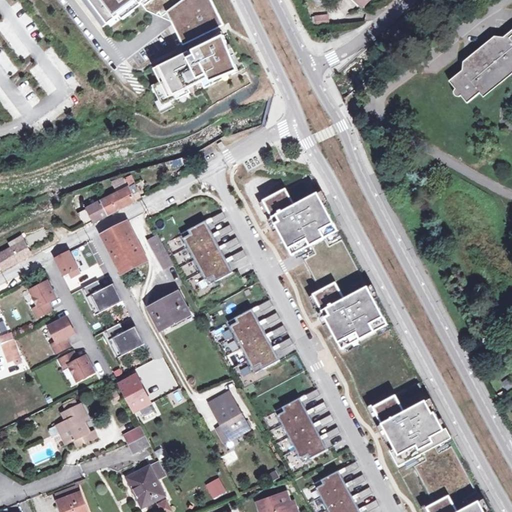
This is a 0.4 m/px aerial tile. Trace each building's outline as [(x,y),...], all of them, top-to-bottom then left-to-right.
[(166,13),(183,0),(89,0),(108,24),(139,1),(147,11),(154,6),(162,16),(166,13)] [(183,0),(166,13),(172,22),(183,43),(189,55),(183,58),(182,56),(161,67),(167,78),(152,86),(162,106),(177,99),(175,95),(202,81),(205,88),(245,68),(224,25),(212,0),(183,0)] [(316,26),(329,25),(329,15),(314,16),(316,26)] [(464,68),(450,80),(452,84),(455,82),(458,86),(455,88),(454,90),(454,91),(454,93),(456,95),(457,96),(459,96),(462,95),(464,93),(466,97),(464,99),(468,103),(482,91),(485,95),(489,92),(490,85),(497,85),(498,79),(505,79),(506,72),(511,72),(511,29),(504,36),(506,39),(498,46),(495,42),(488,42),(487,49),(480,48),(479,55),(472,55),(471,62),(464,68)] [(497,36),(495,42),(498,46),(506,39),(504,36),(497,36)] [(268,198),(265,200),(278,224),(294,255),(297,254),(297,253),(301,251),(322,291),(317,293),(317,292),(315,294),(328,319),(344,349),(346,348),(346,347),(389,324),(320,193),(318,193),(312,181),(304,180),(268,199),(268,198)] [(129,187),(87,209),(93,221),(94,222),(136,200),(133,195),(139,192),(135,184),(129,187)] [(85,225),(93,221),(87,209),(79,213),(85,225)] [(228,217),(225,211),(213,217),(216,223),(228,217)] [(183,233),(190,246),(215,233),(209,223),(207,220),(183,233)] [(126,222),(102,235),(114,257),(138,245),(126,222)] [(235,231),(232,224),(220,231),(223,237),(235,231)] [(44,229),(28,235),(32,245),(48,239),(44,229)] [(190,246),(197,259),(221,246),(216,236),(215,233),(190,246)] [(158,236),(150,241),(165,269),(174,264),(158,236)] [(242,243),(238,237),(226,243),(230,250),(242,243)] [(15,247),(0,255),(0,260),(5,270),(33,255),(27,244),(16,250),(15,247)] [(146,260),(138,245),(114,257),(122,273),(146,260)] [(197,259),(203,272),(228,259),(223,249),(221,246),(197,259)] [(248,256),(245,249),(233,256),(236,262),(248,256)] [(70,251),(56,258),(64,273),(69,271),(72,277),(81,272),(70,251)] [(203,272),(210,284),(235,271),(229,262),(228,259),(203,272)] [(182,268),(185,275),(194,272),(191,264),(182,268)] [(99,280),(83,288),(97,315),(124,301),(118,290),(107,296),(104,289),(99,280)] [(57,298),(49,281),(31,290),(39,307),(34,309),(38,317),(53,310),(49,302),(57,298)] [(115,283),(104,289),(107,296),(118,290),(115,283)] [(179,291),(150,307),(161,329),(190,312),(179,291)] [(275,305),(271,299),(259,305),(262,312),(275,305)] [(229,321),(236,334),(261,321),(255,311),(254,308),(229,321)] [(282,318),(278,312),(266,318),(269,325),(282,318)] [(67,317),(50,326),(58,342),(53,345),(57,353),(71,346),(67,338),(76,333),(67,317)] [(236,334),(243,347),(267,334),(262,324),(261,321),(236,334)] [(126,332),(121,323),(105,331),(119,358),(146,344),(140,333),(129,339),(126,332)] [(288,331),(285,325),(273,331),(276,337),(288,331)] [(137,326),(126,332),(129,339),(140,333),(137,326)] [(233,337),(228,328),(220,332),(224,341),(233,337)] [(243,347),(250,359),(274,347),(269,337),(267,334),(243,347)] [(12,335),(2,338),(8,360),(10,362),(20,359),(12,335)] [(295,344),(291,337),(279,344),(283,350),(295,344)] [(250,359),(256,372),(281,359),(276,350),(274,347),(250,359)] [(79,360),(75,352),(61,360),(65,368),(70,365),(78,381),(96,372),(87,356),(79,360)] [(136,374),(119,383),(134,412),(140,409),(152,403),(136,374)] [(487,511),(420,383),(374,407),(388,433),(403,462),(406,460),(405,460),(409,458),(434,504),(430,506),(430,505),(427,507),(429,511),(487,511)] [(322,395),(318,388),(306,395),(310,401),(322,395)] [(115,390),(108,393),(113,402),(120,398),(115,390)] [(250,428),(230,392),(210,404),(222,425),(226,422),(234,437),(250,428)] [(277,410),(283,424),(308,411),(303,401),(301,397),(277,410)] [(75,400),(64,405),(67,410),(77,405),(75,400)] [(329,408),(325,401),(313,408),(316,414),(329,408)] [(67,410),(62,412),(66,420),(60,422),(70,443),(76,441),(79,447),(98,438),(95,431),(92,432),(86,421),(89,418),(82,403),(77,405),(67,410)] [(152,403),(140,409),(144,416),(155,410),(152,403)] [(26,411),(20,414),(23,419),(29,416),(26,411)] [(283,424),(290,436),(315,423),(309,413),(308,411),(283,424)] [(335,420),(332,414),(320,420),(323,427),(335,420)] [(70,443),(60,422),(49,428),(49,431),(50,435),(54,435),(59,433),(65,446),(70,443)] [(226,422),(222,425),(230,439),(234,437),(226,422)] [(290,436),(297,449),(321,436),(316,427),(315,423),(290,436)] [(142,426),(125,435),(134,454),(151,445),(142,426)] [(342,433),(338,427),(326,433),(330,439),(342,433)] [(297,449),(304,462),(328,449),(323,439),(321,436),(297,449)] [(162,445),(154,450),(160,461),(169,457),(162,445)] [(160,461),(127,478),(143,507),(166,495),(161,485),(158,480),(167,475),(160,461)] [(360,468),(357,461),(345,468),(348,474),(360,468)] [(315,483),(322,496),(346,483),(341,474),(339,470),(315,483)] [(367,480),(363,474),(351,480),(355,487),(367,480)] [(170,480),(167,475),(158,480),(161,485),(170,480)] [(220,478),(206,485),(214,498),(227,491),(220,478)] [(322,496),(328,509),(353,496),(348,486),(346,483),(322,496)] [(55,494),(58,501),(81,492),(79,485),(55,494)] [(373,493),(370,487),(358,493),(361,499),(373,493)] [(88,511),(81,492),(58,501),(62,511),(88,511)] [(286,493),(258,503),(261,511),(296,511),(293,502),(290,503),(286,493)] [(328,509),(330,511),(352,511),(360,508),(354,499),(353,496),(328,509)] [(168,499),(157,504),(161,511),(171,511),(175,511),(168,499)] [(380,506),(377,499),(365,506),(368,511),(380,506)]
